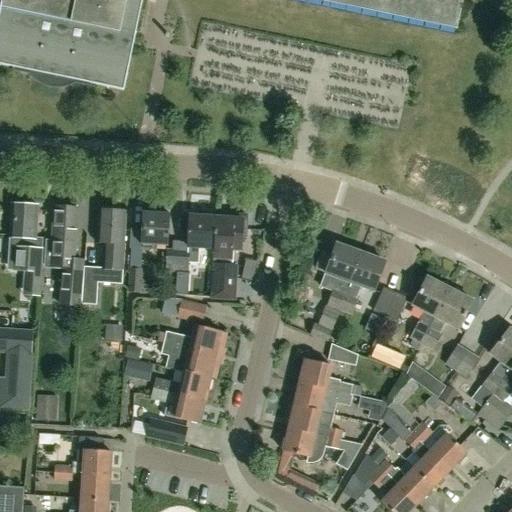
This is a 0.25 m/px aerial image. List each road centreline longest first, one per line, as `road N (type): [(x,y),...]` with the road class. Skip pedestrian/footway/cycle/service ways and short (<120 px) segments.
road 1 (residential): [(253,476),(242,424),(299,183)]
road 2 (residential): [(299,183),(0,155)]
road 3 (residential): [(511,273),(415,222),(299,183)]
road 4 (residential): [(253,476),(134,454),(124,511)]
